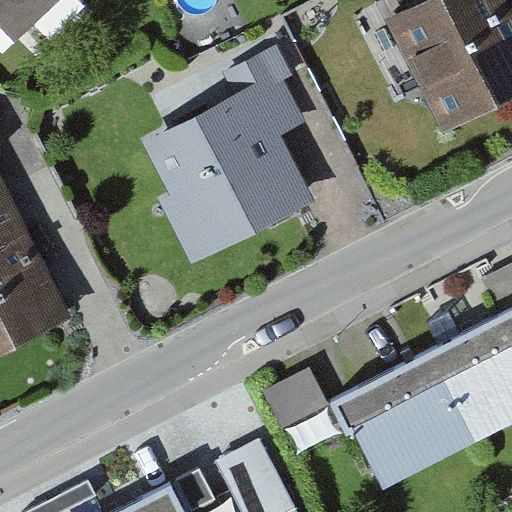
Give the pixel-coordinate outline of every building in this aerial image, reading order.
[(0,0),(0,58),(12,70),(83,0),(0,0)] [(460,152),(511,125),(511,0),(483,0),(402,43),(460,152)] [(153,218),(189,283),(316,215),(279,147),(303,135),(282,97),(296,89),(277,54),(216,86),(228,108),(145,153),(174,207),(153,218)] [(0,371),(56,343),(0,231),(0,371)] [(511,286),(474,305),(487,331),(511,318),(511,286)] [(511,327),(323,425),(339,456),(351,450),(379,505),(511,437),(511,327)] [(208,487),(220,511),(275,511),(251,465),(208,487)] [(167,509),(169,511),(199,511),(191,496),(167,509)]
